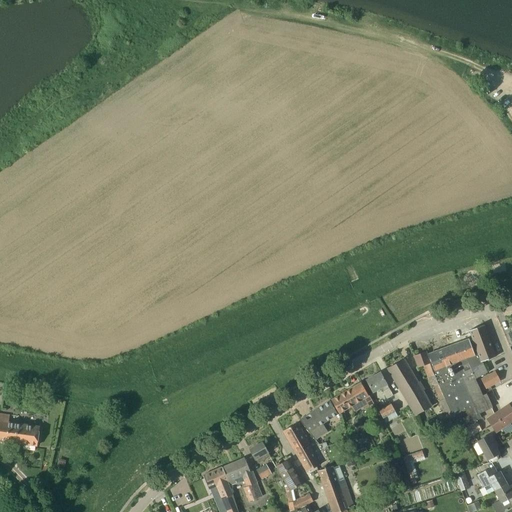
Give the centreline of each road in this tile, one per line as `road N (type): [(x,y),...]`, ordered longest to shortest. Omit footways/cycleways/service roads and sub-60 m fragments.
road 1 (tertiary): [(485,307),(436,319),(267,415)]
road 2 (tertiary): [(267,415),(165,481),(137,511)]
